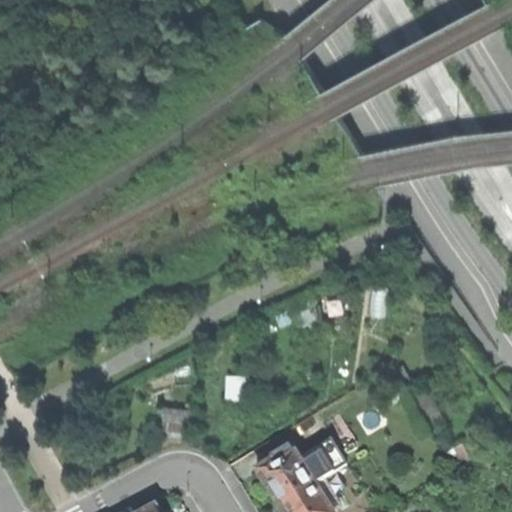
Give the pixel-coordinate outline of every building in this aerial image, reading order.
[(486,434),(483,453),(493,454),(495,435),(486,434)] [(300,461),(303,466),(312,461),(324,481),(345,469),(329,443),(300,461)] [(276,468),(263,475),(260,477),(268,491),(279,509),(316,487),(303,466),(300,461),(296,455),(276,468)] [(316,487),(324,481),(312,461),(303,466),(316,487)] [(260,471),(263,475),(276,468),(273,463),(260,471)] [(324,481),(316,487),(328,508),(337,502),(324,481)] [(331,511),(328,508),(316,487),(279,509),(281,511),(331,511)]
